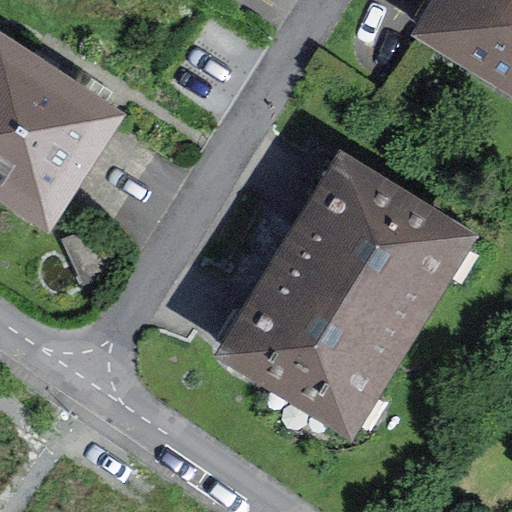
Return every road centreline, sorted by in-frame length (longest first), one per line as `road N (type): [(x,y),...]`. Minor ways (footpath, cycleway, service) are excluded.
road 1 (residential): [(322,0),(87,378)]
road 2 (residential): [(87,378),(280,511)]
